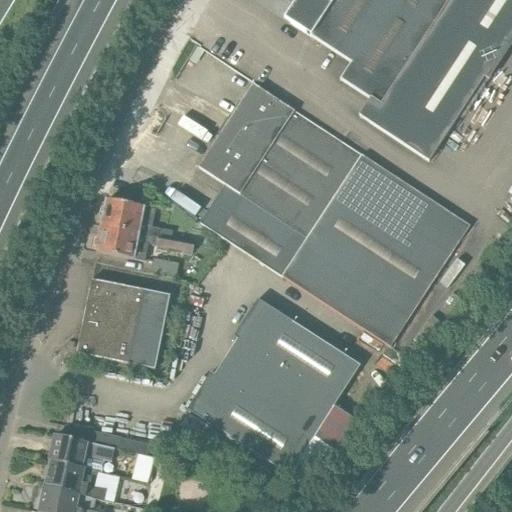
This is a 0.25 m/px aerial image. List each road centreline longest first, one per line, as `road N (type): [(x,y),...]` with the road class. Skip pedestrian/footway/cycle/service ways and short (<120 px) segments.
road 1 (tertiary): [(0,430),(54,259),(135,74),(177,0)]
road 2 (motorway): [(369,511),(511,341)]
road 3 (motorway): [(99,0),(0,197)]
